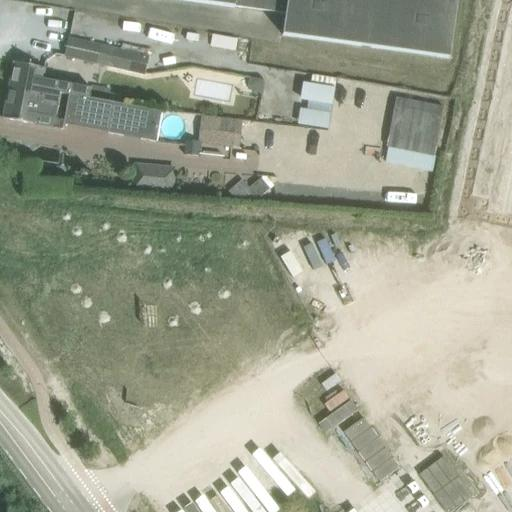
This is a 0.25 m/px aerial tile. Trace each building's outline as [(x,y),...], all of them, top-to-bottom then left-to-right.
[(283,35),(450,58),(457,0),(180,0),(286,14),(283,35)] [(511,0),(495,0),(452,207),(511,219),(511,0)] [(64,57),(114,67),(145,74),(151,51),(122,45),(121,49),(118,49),(68,38),(64,57)] [(14,63),(9,90),(40,96),(38,104),(57,108),(60,95),(89,101),(89,98),(91,90),(62,85),(53,83),(43,81),(45,69),(14,63)] [(306,80),(301,124),(333,128),(338,83),(306,80)] [(9,90),(4,118),(35,124),(34,126),(62,131),(64,121),(111,129),(110,133),(156,142),(161,114),(89,101),(60,95),(57,108),(38,104),(40,96),(9,90)] [(443,107),(397,98),(388,148),(434,156),(443,107)] [(202,116),(199,144),(234,147),(237,119),(202,116)] [(256,200),(270,189),(263,180),(252,189),(245,180),(232,190),(241,202),(251,194),(256,200)]
